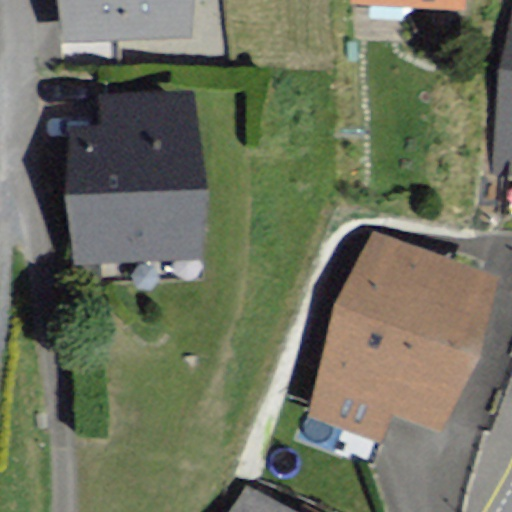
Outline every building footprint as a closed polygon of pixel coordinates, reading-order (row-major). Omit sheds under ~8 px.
[(71,0),(73,34),(185,29),(183,0),(71,0)] [(511,72),(511,74),(498,164),(511,166),(511,72)] [(194,249),(187,99),(107,103),(109,134),(79,135),(85,254),(194,249)] [(467,352),(492,284),(404,252),(374,241),(312,412),(374,434),(383,409),(439,429),(467,352)] [(276,511),(248,497),(240,511),(276,511)]
